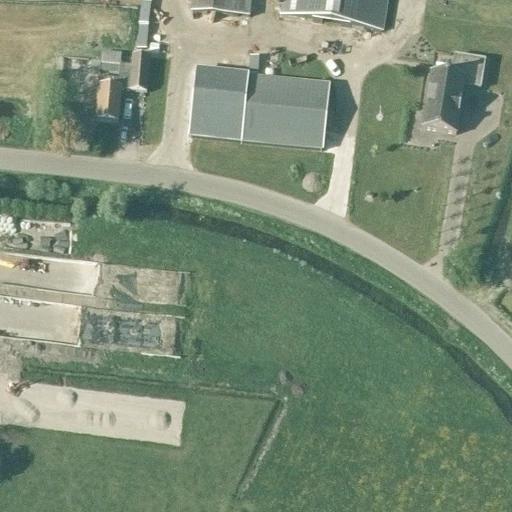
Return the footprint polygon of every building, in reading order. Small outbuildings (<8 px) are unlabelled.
[(191,0),(190,13),(248,18),(250,0),(191,0)] [(283,0),(280,17),(380,33),(384,0),(283,0)] [(432,0),(398,0),(395,23),(428,28),(432,0)] [(246,79),(248,59),(195,53),(190,103),(207,105),(207,108),(243,112),(240,144),(321,152),(328,88),(246,79)] [(120,68),(121,56),(100,54),(98,79),(97,87),(94,121),(117,123),(120,91),(145,94),(149,59),(133,57),(132,69),(120,68)] [(486,63),(454,58),(451,78),(430,75),(422,132),(457,137),(464,89),(481,91),(486,63)] [(30,225),(31,254),(72,252),(71,224),(30,225)]
